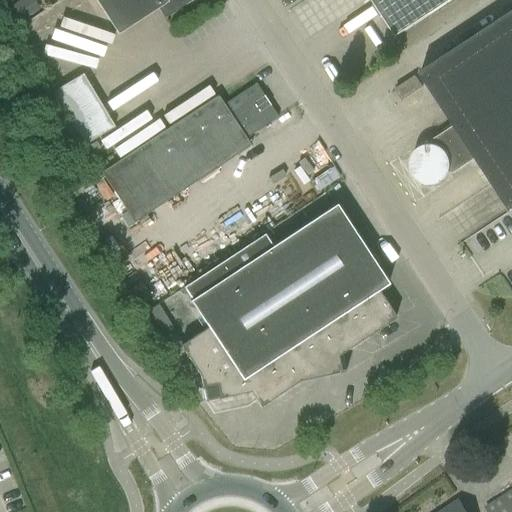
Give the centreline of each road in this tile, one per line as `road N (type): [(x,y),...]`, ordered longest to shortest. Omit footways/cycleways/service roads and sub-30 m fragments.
road 1 (unclassified): [(504,372),(258,0)]
road 2 (tertiary): [(206,489),(82,318),(0,187)]
road 3 (tertiary): [(0,217),(175,511)]
road 4 (tertiary): [(420,429),(370,446),(274,502)]
road 5 (tertiary): [(327,511),(387,470),(420,429)]
